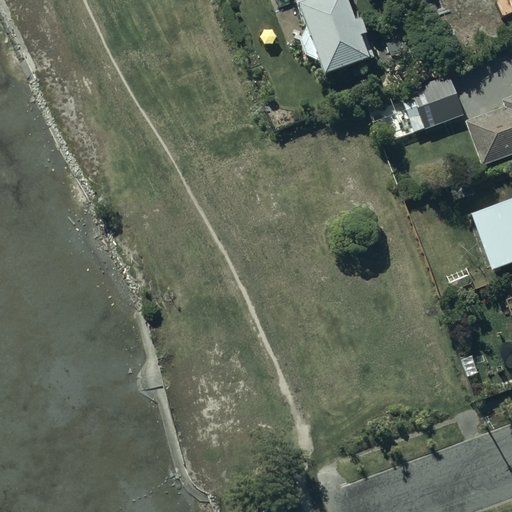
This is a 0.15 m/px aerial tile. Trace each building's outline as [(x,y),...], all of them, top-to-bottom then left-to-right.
[(291,0),(294,7),(292,8),(301,34),(296,44),(300,56),(311,61),(318,78),(370,59),(355,20),(349,23),(347,18),(350,17),(345,6),(343,7),(340,0),(291,0)] [(400,104),(411,135),(421,131),(422,133),(462,118),(447,77),(406,92),(409,101),(400,104)] [(499,110),(461,123),(479,169),(511,156),(511,95),(496,101),(499,110)] [(444,188),(451,206),(474,197),(467,179),(444,188)] [(511,198),(465,216),(487,273),(511,263),(511,198)]
